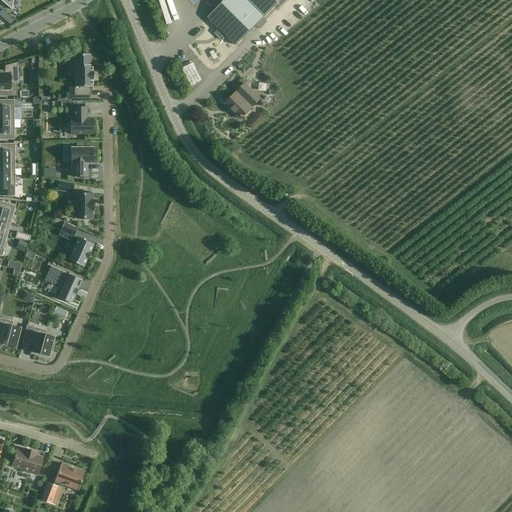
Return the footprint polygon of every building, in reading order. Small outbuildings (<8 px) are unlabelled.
[(0,0),(12,9),(13,0),(0,0)] [(224,0),(208,17),(236,45),(264,16),(280,0),(224,0)] [(2,9),(0,11),(0,15),(10,24),(14,20),(2,9)] [(257,28),(249,33),(253,41),(261,37),(257,28)] [(90,95),(90,86),(92,86),(92,79),(93,79),(93,78),(92,78),(92,73),(93,73),(93,71),(92,71),(92,64),(90,65),(90,54),(75,54),(75,86),(74,87),(74,95),(90,95)] [(0,95),(16,95),(16,82),(17,82),(17,62),(20,62),(20,61),(4,66),(4,74),(3,74),(3,71),(0,70),(0,95)] [(193,63),(182,69),(191,86),(202,80),(193,63)] [(256,83),(263,89),(268,83),(262,77),(256,83)] [(240,119),(252,107),(260,98),(245,83),(237,92),(225,104),(240,119)] [(0,119),(13,120),(13,100),(0,100),(0,119)] [(73,107),(73,118),(70,118),(70,134),(92,134),(92,118),(86,118),(86,107),(73,107)] [(259,113),(253,119),(258,123),(264,118),(259,113)] [(0,139),(14,139),(13,120),(0,119),(0,139)] [(0,163),(14,164),(14,144),(0,143),(0,163)] [(71,163),(71,176),(87,176),(87,167),(86,167),(86,163),(93,163),(93,147),(70,148),(71,163)] [(0,178),(14,178),(14,164),(0,163),(0,178)] [(55,168),(45,168),(45,177),(55,177),(55,168)] [(0,195),(14,195),(14,178),(0,178),(0,189),(0,195)] [(76,184),(61,181),(59,190),(74,192),(76,184)] [(94,199),(94,193),(77,193),(77,218),(87,218),(87,220),(93,220),(93,218),(95,218),(95,211),(95,208),(95,202),(95,199),(94,199)] [(0,221),(10,224),(15,205),(0,201),(0,221)] [(0,237),(6,239),(10,224),(0,221),(0,237)] [(60,230),(74,236),(78,228),(64,222),(60,230)] [(14,224),(10,231),(20,235),(23,228),(14,224)] [(89,252),(93,244),(78,237),(68,260),(83,266),(87,259),(88,259),(90,253),(89,252)] [(19,240),(15,248),(23,252),(27,244),(19,240)] [(28,251),(26,256),(32,259),(35,254),(28,251)] [(77,289),(82,280),(67,273),(50,266),(44,279),(61,287),(57,296),(71,303),(75,294),(76,294),(75,294),(77,289),(78,290),(78,289),(77,289)] [(57,308),(53,314),(64,319),(67,312),(57,308)] [(12,322),(0,318),(0,336),(1,337),(0,341),(0,343),(14,347),(19,328),(11,325),(12,322)] [(22,343),(35,346),(33,352),(48,356),(49,350),(52,351),(54,344),(51,343),(53,337),(44,334),(45,331),(27,326),(22,343)] [(36,455),(36,452),(24,448),(23,451),(16,449),(11,466),(23,470),(23,471),(37,475),(42,457),(36,455)] [(77,490),(84,472),(61,463),(54,481),(53,485),(47,483),(40,499),(51,503),(58,483),(77,490)]
